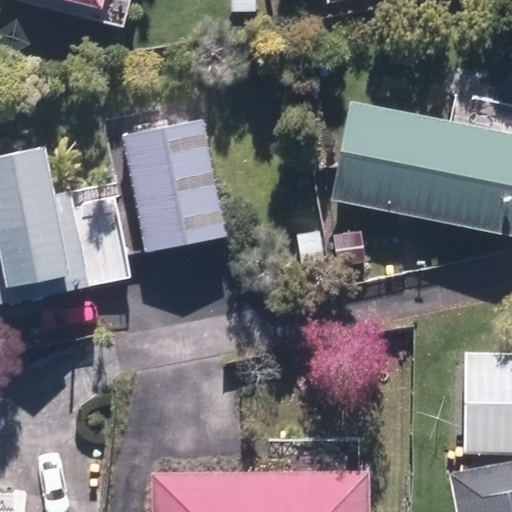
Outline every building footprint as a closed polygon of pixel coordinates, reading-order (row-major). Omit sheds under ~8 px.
[(332,198),(511,232),(511,132),(351,102),(332,198)] [(216,117),(142,132),(164,239),(237,225),(216,117)] [(69,136),(0,140),(0,293),(110,284),(104,217),(92,201),(70,149),(69,136)] [(511,345),(481,345),(479,435),(511,436),(511,345)] [(174,450),(173,511),(386,511),(387,451),(174,450)] [(511,511),(511,465),(467,473),(473,511),(511,511)]
